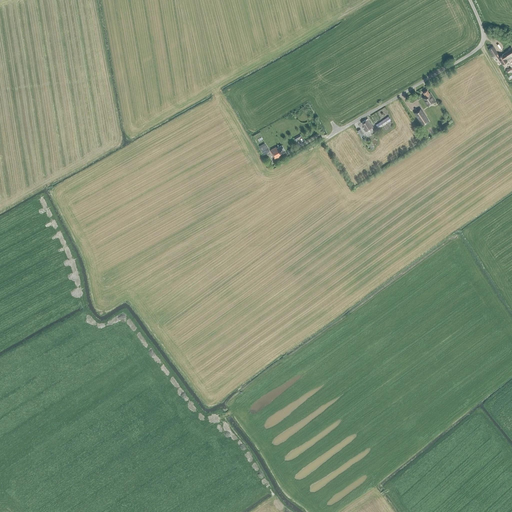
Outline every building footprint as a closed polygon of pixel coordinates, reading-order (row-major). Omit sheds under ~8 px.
[(489,49),(493,56),(498,54),(493,47),(489,49)] [(505,53),(498,58),(502,65),(507,62),(507,61),(508,60),(509,58),(508,58),(511,55),(511,48),(508,50),(509,51),(505,53)] [(423,98),(428,107),(435,102),(430,94),(429,94),(427,91),(423,93),(426,96),(423,98)] [(422,111),(416,115),(423,126),(426,124),(424,120),(426,118),(422,111)] [(376,125),(378,129),(391,120),(388,117),(376,125)] [(374,129),(368,119),(361,123),(364,127),(363,128),(366,132),(369,130),(370,132),(374,129)] [(429,123),(424,127),(430,137),(436,133),(429,123)] [(260,148),(261,149),(264,155),(269,152),(265,145),(260,148)] [(270,150),(275,159),(281,156),(280,155),(285,152),(282,145),(277,148),(276,147),(270,150)]
